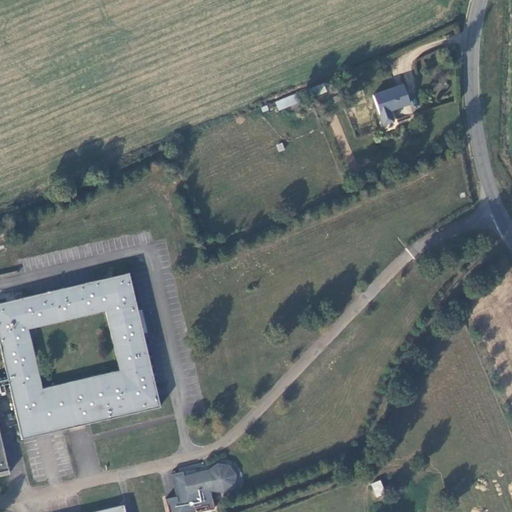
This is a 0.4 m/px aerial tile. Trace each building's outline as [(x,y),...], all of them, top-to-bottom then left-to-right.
[(327,84),(312,90),(314,97),(330,90),(327,84)] [(402,84),(374,94),(381,112),(409,102),(402,84)] [(298,95),(285,101),(287,106),(300,100),(298,95)] [(126,272),(0,301),(0,358),(5,382),(0,382),(0,478),(7,477),(0,448),(0,395),(3,395),(1,388),(6,387),(19,440),(157,407),(126,272)] [(210,492),(224,493),(233,486),(235,475),(228,466),(217,464),(208,471),(196,474),(184,476),(183,472),(171,474),(176,497),(177,502),(166,504),(168,511),(196,511),(196,509),(208,506),(213,505),(210,492)] [(381,480),(371,483),(375,497),(385,494),(381,480)]
